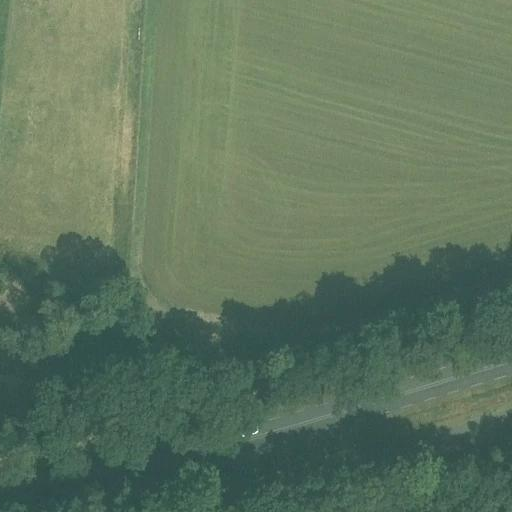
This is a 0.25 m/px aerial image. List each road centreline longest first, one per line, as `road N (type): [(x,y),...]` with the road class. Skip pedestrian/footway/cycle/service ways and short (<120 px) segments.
road 1 (primary): [(0,493),(212,453),(511,366)]
road 2 (unclassified): [(186,511),(511,415)]
